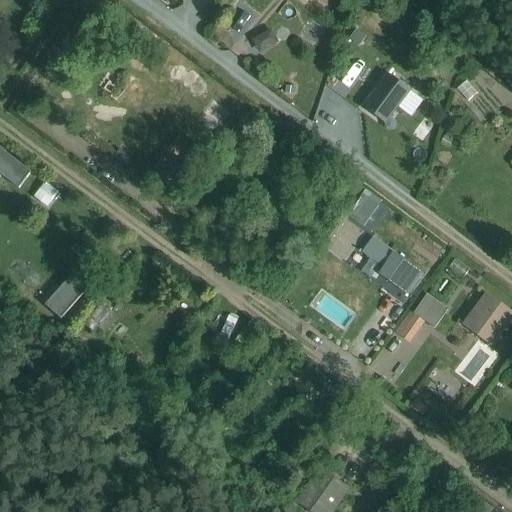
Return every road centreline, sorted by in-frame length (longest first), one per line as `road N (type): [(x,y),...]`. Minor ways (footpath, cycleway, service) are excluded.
road 1 (residential): [(511,500),(0,113)]
road 2 (residential): [(511,281),(141,0)]
